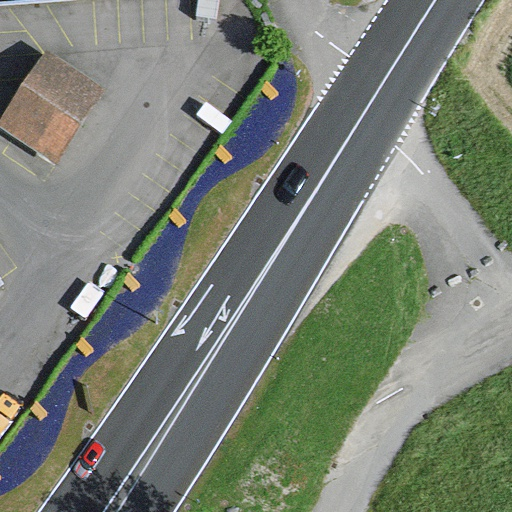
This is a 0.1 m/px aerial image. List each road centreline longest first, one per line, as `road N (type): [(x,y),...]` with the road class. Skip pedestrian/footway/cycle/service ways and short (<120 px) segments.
road 1 (primary): [(435,0),(212,352)]
road 2 (unclassified): [(511,332),(443,374),(400,414),(333,511)]
road 3 (primary): [(212,352),(71,511)]
road 4 (primary): [(140,511),(212,352)]
road 5 (track): [(292,0),(311,28),(383,81)]
